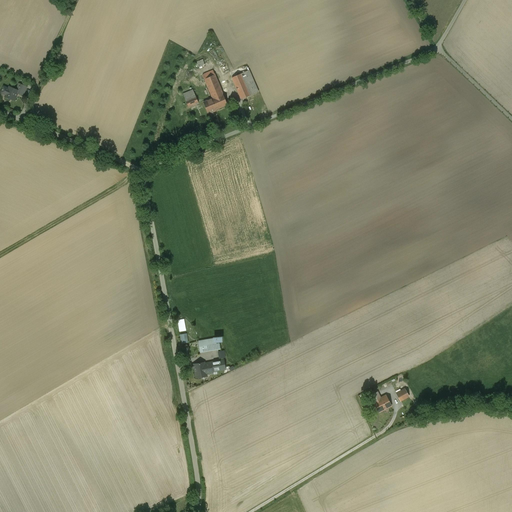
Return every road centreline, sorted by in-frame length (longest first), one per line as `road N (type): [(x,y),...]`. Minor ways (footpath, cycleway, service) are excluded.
road 1 (unclassified): [(144,170),(197,511)]
road 2 (unclassified): [(437,48),(144,170)]
road 3 (unclassified): [(0,110),(144,170)]
